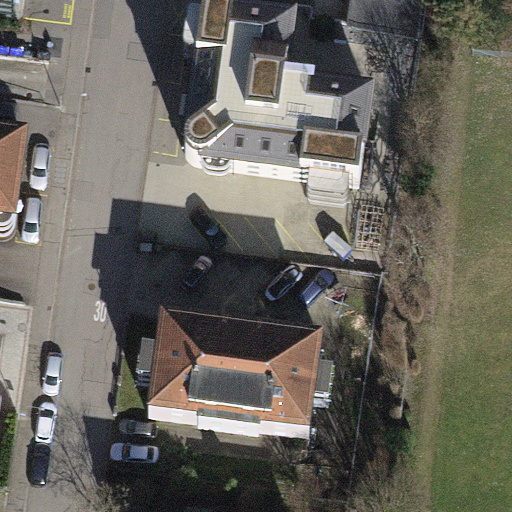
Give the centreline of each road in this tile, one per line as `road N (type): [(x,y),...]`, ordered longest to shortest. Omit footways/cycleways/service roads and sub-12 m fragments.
road 1 (residential): [(62,511),(141,0)]
road 2 (unknown): [(116,170),(413,187)]
